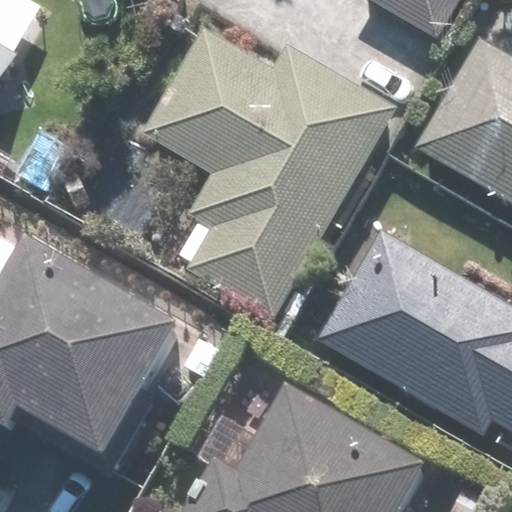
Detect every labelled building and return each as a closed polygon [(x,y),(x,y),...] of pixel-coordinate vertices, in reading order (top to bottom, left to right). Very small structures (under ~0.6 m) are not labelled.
[(344,0),(343,2),(437,51),(463,0),(344,0)] [(393,121),(284,56),(266,86),(199,46),(138,149),(207,189),(183,231),(202,242),(180,281),(268,333),(393,121)] [(511,67),(469,47),(409,171),(511,221),(511,67)] [(0,103),(21,66),(0,54),(0,103)] [(511,313),(379,238),(313,356),(477,448),(485,434),(511,449),(511,313)] [(177,345),(16,258),(0,287),(0,439),(1,439),(98,491),(177,345)] [(401,511),(419,481),(278,405),(232,490),(205,475),(184,511),(401,511)]
